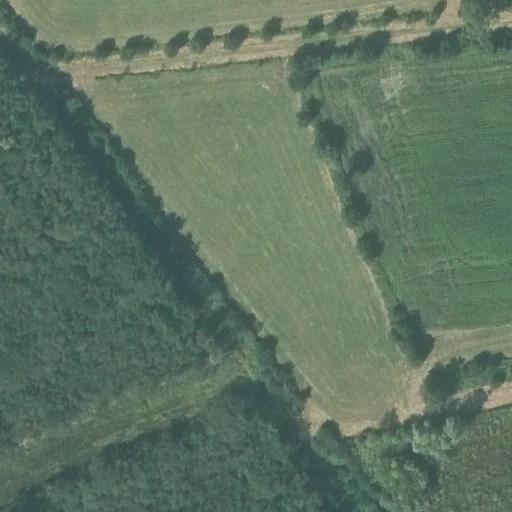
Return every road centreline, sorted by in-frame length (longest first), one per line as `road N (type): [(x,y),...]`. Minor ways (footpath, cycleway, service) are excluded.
road 1 (track): [(0,43),(77,134),(357,511)]
road 2 (track): [(511,26),(116,69),(54,68),(0,43)]
